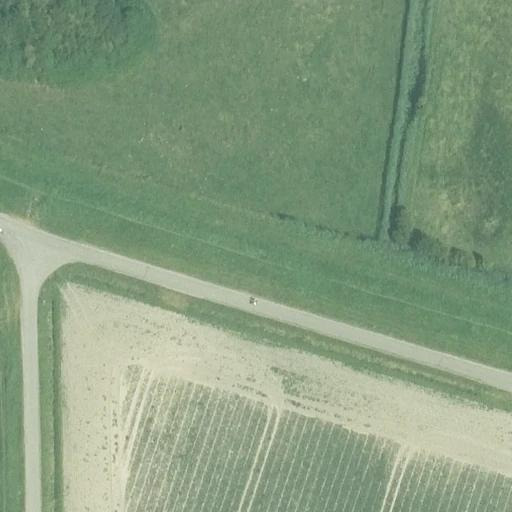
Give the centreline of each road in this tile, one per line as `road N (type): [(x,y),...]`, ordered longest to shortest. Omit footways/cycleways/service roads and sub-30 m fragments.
road 1 (unclassified): [(511,385),(40,240)]
road 2 (unclassified): [(31,511),(29,276),(40,240)]
